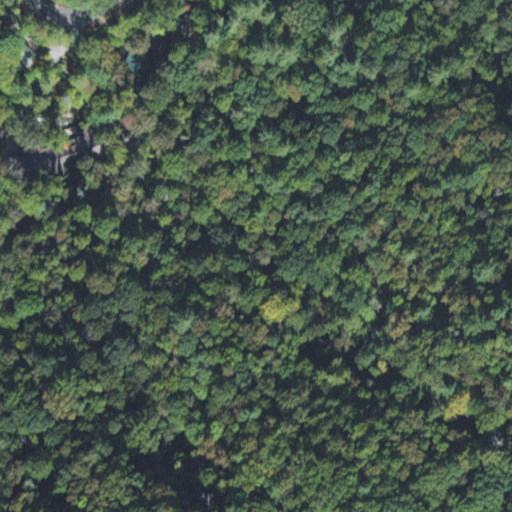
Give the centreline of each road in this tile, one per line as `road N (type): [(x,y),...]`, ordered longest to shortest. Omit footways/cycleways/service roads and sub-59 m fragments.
road 1 (residential): [(0,241),(95,193),(126,161),(153,113)]
road 2 (residential): [(178,62),(313,28),(366,0)]
